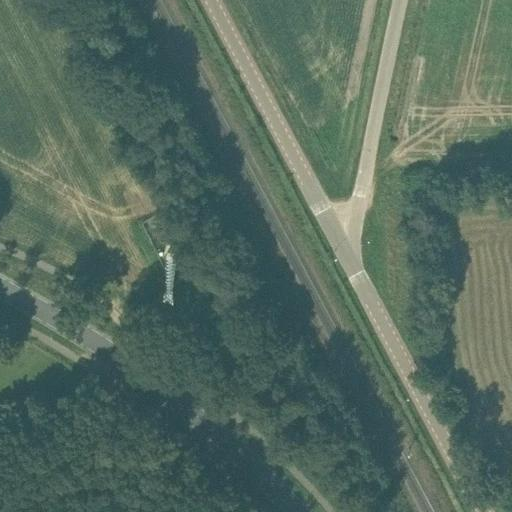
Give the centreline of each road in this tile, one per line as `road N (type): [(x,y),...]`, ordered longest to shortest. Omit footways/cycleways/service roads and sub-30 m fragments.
road 1 (tertiary): [(315,511),(199,403),(101,332),(0,278)]
road 2 (unclassified): [(484,511),(344,246)]
road 3 (unclassified): [(344,246),(213,0)]
road 4 (unclassified): [(344,246),(402,0)]
